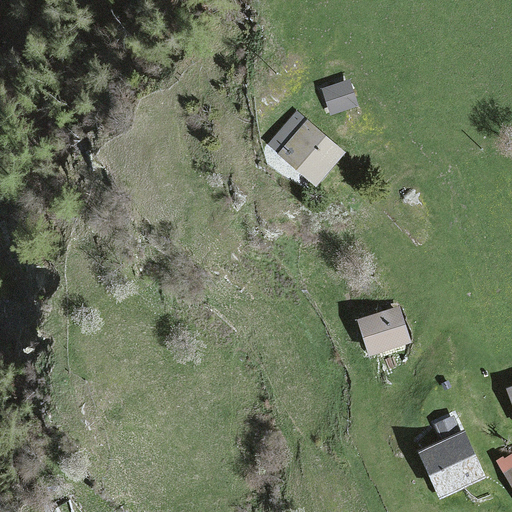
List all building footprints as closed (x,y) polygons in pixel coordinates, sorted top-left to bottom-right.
[(351,80),(319,92),(330,121),(362,109),(351,80)] [(310,121),(279,155),(318,190),(349,156),(310,121)] [(397,309),(355,323),(368,359),(410,345),(397,309)] [(443,436),(418,446),(438,494),(479,477),(453,414),(436,421),(443,436)] [(511,452),(499,460),(511,482),(511,452)]
